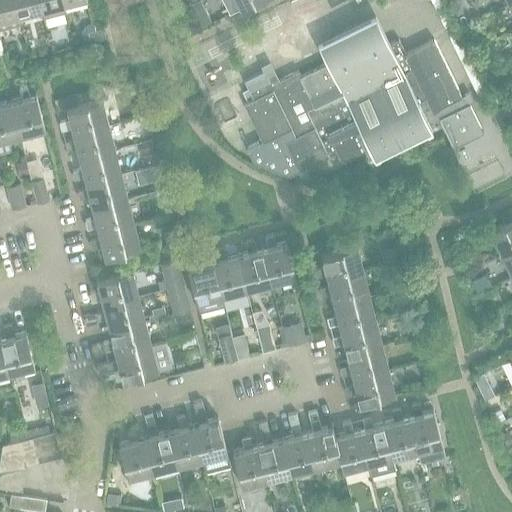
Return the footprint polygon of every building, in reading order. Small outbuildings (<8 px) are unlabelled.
[(0,0),(0,28),(20,23),(17,15),(13,0),(0,0)] [(13,0),(17,15),(40,9),(38,0),(13,0)] [(38,0),(40,9),(43,17),(65,11),(63,3),(62,0),(38,0)] [(439,51),(433,38),(405,51),(399,37),(390,41),(376,13),(319,41),(328,60),(300,74),(298,69),(279,78),(270,60),(261,64),(263,69),(244,78),(248,88),(253,97),(244,101),(262,139),(251,144),(246,146),(251,157),(252,158),(253,159),(255,160),(288,173),(289,173),(297,169),(300,168),(328,154),(335,150),(337,150),(342,159),(370,145),(374,154),(431,127),(429,122),(439,117),(453,145),(483,131),(468,101),(465,103),(439,51)] [(90,40),(105,36),(103,26),(88,30),(90,40)] [(21,98),(10,101),(19,135),(44,129),(36,94),(30,96),(27,85),(19,87),(21,98)] [(72,128),(74,133),(109,124),(102,99),(67,108),(70,119),(59,122),(62,131),(72,128)] [(0,152),(11,150),(8,138),(19,135),(10,101),(0,103),(0,102),(0,152)] [(77,147),(80,157),(115,148),(109,124),(74,133),(75,139),(64,141),(67,150),(77,147)] [(115,148),(80,157),(83,168),(72,171),(74,180),(85,177),(86,182),(121,172),(115,148)] [(121,172),(86,182),(88,188),(77,191),(79,199),(90,197),(92,207),(128,198),(121,172)] [(42,177),(31,180),(36,202),(48,199),(42,177)] [(13,208),(24,205),(19,183),(7,186),(13,208)] [(128,198),(92,207),(95,218),(85,221),(87,229),(97,226),(99,231),(134,222),(128,198)] [(511,218),(490,229),(501,253),(511,247),(511,218)] [(134,222),(99,231),(100,237),(90,240),(92,249),(102,246),(105,257),(140,247),(134,222)] [(266,247),(261,248),(270,284),(295,277),(286,242),(275,245),(272,234),(264,236),(266,247)] [(247,252),(235,255),(245,290),(270,284),(261,248),(255,250),(253,239),(244,241),(247,252)] [(326,273),(327,279),(362,270),(356,245),(321,254),(323,265),(313,267),(315,276),(326,273)] [(217,260),(211,261),(221,296),(245,290),(235,255),(226,257),(223,247),(214,249),(217,260)] [(511,247),(501,253),(511,276),(511,275),(511,247)] [(221,296),(211,261),(206,262),(203,252),(195,254),(197,265),(187,267),(196,303),(221,296)] [(176,258),(171,260),(162,262),(169,288),(178,285),(183,284),(176,258)] [(102,298),(104,304),(139,295),(132,270),(97,279),(100,289),(89,292),(91,300),(102,298)] [(362,270),(327,279),(328,284),(318,287),(320,295),(331,293),(333,303),(368,294),(362,270)] [(183,284),(178,285),(169,288),(175,311),(189,307),(183,284)] [(368,294),(333,303),(336,314),(326,317),(328,325),(338,322),(340,328),(375,319),(368,294)] [(139,295),(104,304),(105,309),(94,311),(96,320),(107,317),(110,328),(145,320),(139,295)] [(375,319),(340,328),(341,333),(331,336),(333,345),(343,342),(346,354),(381,345),(375,319)] [(145,320),(110,328),(113,339),(91,344),(93,353),(115,347),(116,353),(151,344),(145,320)] [(263,351),(276,347),(269,322),(256,325),(263,351)] [(283,326),(287,344),(305,340),(300,322),(283,326)] [(5,336),(0,336),(0,340),(8,372),(33,366),(24,331),(13,333),(11,323),(2,325),(5,336)] [(236,358),(230,335),(229,331),(217,334),(224,361),(236,358)] [(243,332),(230,335),(236,358),(249,354),(243,332)] [(0,374),(8,372),(0,340),(0,374)] [(151,344),(116,353),(118,359),(96,364),(99,373),(120,367),(123,378),(158,369),(151,344)] [(381,345),(346,354),(349,363),(338,366),(340,375),(351,372),(352,377),(388,368),(381,345)] [(388,368),(352,377),(354,383),(343,385),(346,394),(356,392),(359,402),(394,393),(388,368)] [(484,374),(474,379),(485,402),(495,397),(484,374)] [(42,383),(30,386),(35,409),(48,406),(42,383)] [(230,465),(227,452),(218,417),(206,420),(201,398),(192,400),(198,422),(192,423),(201,458),(205,472),(230,465)] [(413,414),(406,415),(416,451),(416,450),(419,462),(444,455),(432,409),(421,412),(418,401),(410,403),(413,414)] [(393,419),(382,421),(392,457),(416,451),(406,415),(402,416),(399,406),(390,408),(393,419)] [(311,430),(306,431),(314,466),(339,460),(342,470),(343,469),(331,424),(320,427),(315,409),(306,411),(311,430)] [(291,435),(281,437),(290,472),(314,466),(306,431),(300,432),(295,411),(286,413),(291,435)] [(178,427),(167,429),(177,464),(201,458),(192,423),(187,425),(184,414),(175,416),(178,427)] [(363,426),(358,428),(367,463),(392,457),(382,421),(372,424),(369,414),(360,416),(363,426)] [(262,442),(257,443),(266,479),(290,472),(281,437),(270,440),(265,419),(256,421),(262,442)] [(332,424),(331,424),(343,469),(367,463),(358,428),(352,429),(349,419),(341,421),(343,432),(334,434),(332,424)] [(148,434),(143,436),(152,471),(177,464),(167,429),(157,432),(154,422),(145,424),(148,434)] [(152,471),(143,436),(137,437),(135,426),(126,429),(129,439),(118,442),(127,477),(152,471)] [(9,432),(11,441),(25,438),(22,429),(9,432)] [(56,430),(44,433),(50,458),(63,455),(56,430)] [(44,433),(31,436),(38,461),(50,458),(44,433)] [(266,479),(257,443),(251,445),(248,434),(239,437),(242,447),(231,450),(240,485),(266,479)] [(2,444),(0,461),(26,464),(38,461),(31,436),(25,438),(11,441),(2,444)] [(0,461),(0,462),(0,474),(24,478),(26,464),(0,461)] [(24,478),(0,474),(0,486),(22,489),(24,478)] [(8,504),(18,506),(21,493),(11,491),(8,504)] [(21,493),(18,506),(44,510),(46,497),(21,493)] [(182,500),(162,504),(163,511),(171,511),(184,510),(182,500)]
